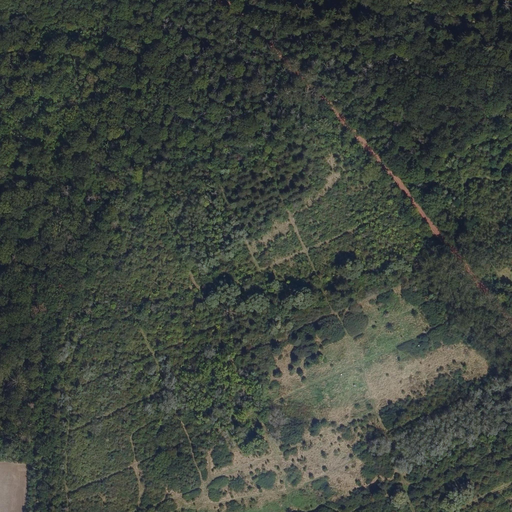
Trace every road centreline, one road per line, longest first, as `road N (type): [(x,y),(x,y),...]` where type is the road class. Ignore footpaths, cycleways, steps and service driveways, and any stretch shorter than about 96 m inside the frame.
road 1 (track): [(41,511),(53,318),(123,202),(134,136),(164,63),(172,0)]
road 2 (track): [(225,0),(291,59),(511,313)]
